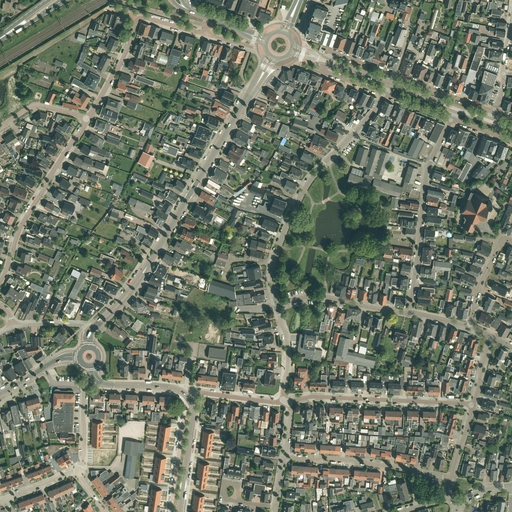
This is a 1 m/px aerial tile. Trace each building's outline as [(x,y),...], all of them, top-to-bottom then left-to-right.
[(10,1),(15,1),(15,0),(5,0),(5,3),(3,3),(2,10),(9,10),(10,1)] [(234,9),(237,0),(227,0),(225,6),(234,9)] [(239,0),(236,10),(254,17),(259,3),(259,0),(239,0)] [(407,2),(402,0),(400,0),(397,11),(403,13),(407,2)] [(315,6),(312,13),(313,14),(311,19),(310,19),(308,26),(308,27),(307,31),(306,30),(305,33),(307,34),(307,36),(309,37),(315,39),(315,38),(319,39),(318,40),(325,43),(326,42),(332,45),(336,34),(322,30),(319,29),(324,15),(326,16),(328,9),(316,5),(315,7),(315,6)] [(257,18),(262,20),(266,10),(261,8),(260,11),(257,18)] [(500,18),(502,11),(496,9),(492,8),(490,16),(500,18)] [(270,14),(271,12),(266,10),(262,20),(268,22),(270,15),(270,14)] [(106,22),(105,25),(106,25),(108,26),(109,23),(111,23),(111,24),(114,14),(109,13),(106,22)] [(111,23),(110,26),(114,27),(113,29),(117,30),(118,27),(119,23),(118,22),(120,16),(114,14),(111,24),(111,23)] [(505,28),(506,21),(491,19),(491,23),(497,24),(496,27),(505,28)] [(380,23),(375,21),(374,25),(372,29),(377,31),(380,23)] [(147,36),(150,25),(141,22),(138,33),(147,36)] [(403,36),(406,29),(401,28),(403,24),(400,23),(392,42),(401,46),(405,36),(403,36)] [(420,47),(424,38),(422,37),(421,36),(420,35),(419,35),(418,36),(415,35),(416,34),(419,25),(416,24),(413,33),(412,33),(410,40),(413,41),(412,44),(420,47)] [(157,38),(160,28),(151,25),(148,35),(157,38)] [(489,31),(493,32),(493,33),(495,33),(495,36),(504,37),(505,30),(496,28),(489,27),(489,31)] [(164,44),(165,42),(168,32),(162,30),(159,40),(161,41),(160,43),(164,44)] [(173,34),(168,32),(165,42),(170,43),(173,34)] [(342,49),(347,36),(345,35),(344,38),(342,37),(343,33),(340,32),(340,33),(337,32),(333,46),(342,49)] [(360,35),(353,53),(362,57),(368,38),(366,37),(363,45),(361,44),(365,33),(363,32),(362,36),(360,35)] [(77,39),(84,42),(86,36),(79,33),(77,39)] [(106,41),(109,42),(117,45),(119,40),(116,39),(117,36),(113,35),(107,33),(106,36),(108,36),(106,41)] [(357,39),(359,34),(357,33),(354,41),(349,39),(350,37),(348,36),(343,50),(352,53),(357,39)] [(190,49),(193,37),(186,35),(183,35),(181,35),(180,39),(181,41),(184,42),(187,43),(186,48),(185,52),(186,54),(190,55),(192,50),(190,49)] [(209,50),(211,42),(204,40),(203,44),(200,52),(204,53),(205,49),(209,50)] [(488,47),(492,48),(498,49),(498,48),(502,48),(503,42),(492,40),(492,41),(491,41),(490,41),(489,41),(489,42),(488,42),(488,44),(488,47)] [(135,42),(134,48),(144,51),(146,46),(147,47),(148,43),(145,42),(140,41),(139,41),(138,43),(135,42)] [(115,50),(117,45),(109,42),(106,47),(115,50)] [(213,56),(217,44),(212,42),(207,58),(209,59),(210,54),(213,56)] [(371,59),(372,59),(376,49),(370,46),(371,43),(368,42),(362,57),(371,60),(371,59)] [(377,49),(376,49),(372,59),(372,61),(383,65),(387,54),(384,53),(383,56),(381,55),(384,44),(379,42),(377,49)] [(427,54),(425,58),(426,58),(424,60),(430,63),(431,59),(436,45),(431,43),(427,54)] [(219,57),(222,45),(217,44),(213,56),(219,57)] [(175,70),(181,50),(172,47),(171,49),(168,48),(166,54),(169,55),(165,67),(175,70)] [(227,63),(228,60),(229,60),(232,52),(230,52),(231,49),(225,47),(221,58),(222,58),(220,63),(222,64),(221,66),(226,68),(228,63),(227,63)] [(142,57),(144,51),(134,48),(132,54),(142,57)] [(245,51),(234,48),(231,59),(230,59),(226,71),(229,72),(232,66),(232,65),(234,60),(240,62),(242,56),(243,57),(245,51)] [(390,56),(386,66),(395,69),(399,59),(397,58),(399,55),(401,55),(401,54),(402,51),(398,49),(395,49),(394,48),(394,49),(393,51),(391,56),(390,56)] [(501,60),(502,50),(489,49),(488,58),(501,60)] [(404,60),(400,71),(410,74),(416,55),(408,52),(405,60),(404,60)] [(82,53),(79,60),(81,61),(83,62),(88,54),(82,53)] [(102,58),(100,61),(101,61),(108,64),(111,58),(104,54),(102,58)] [(474,54),(470,68),(476,71),(481,57),(474,54)] [(199,63),(204,64),(207,56),(203,55),(201,60),(200,59),(199,63)] [(458,67),(464,69),(467,58),(462,56),(458,67)] [(93,57),(91,60),(96,63),(99,64),(98,67),(102,69),(105,70),(106,71),(108,67),(107,67),(108,64),(101,61),(100,61),(98,59),(93,57)] [(143,68),(145,62),(136,59),(135,62),(130,61),(128,68),(137,71),(138,67),(143,68)] [(478,91),(476,99),(486,103),(493,85),(497,74),(496,74),(498,67),(489,64),(489,61),(486,60),(481,81),(482,81),(478,91)] [(81,61),(79,65),(89,71),(91,67),(83,62),(81,61)] [(426,72),(428,66),(426,65),(425,67),(416,64),(415,68),(412,75),(422,79),(425,72),(426,72)] [(434,72),(428,70),(430,66),(428,66),(426,72),(424,79),(430,82),(434,72)] [(294,78),(297,69),(296,69),(297,68),(293,67),(293,68),(292,68),(291,70),(290,71),(290,69),(283,71),(284,72),(283,72),(279,79),(284,82),(285,80),(286,79),(291,77),(292,78),(294,79),(293,82),(294,78)] [(294,78),(293,82),(295,82),(296,79),(306,82),(308,76),(309,73),(309,72),(298,68),(297,69),(294,78)] [(87,77),(97,82),(97,81),(98,82),(99,81),(99,80),(100,80),(100,79),(100,78),(100,77),(100,76),(90,71),(87,77)] [(441,86),(445,75),(446,72),(442,71),(441,74),(437,72),(433,83),(441,86)] [(128,84),(131,76),(121,73),(119,81),(128,84)] [(323,77),(311,73),(307,83),(310,84),(315,86),(314,88),(317,90),(323,77)] [(461,80),(458,80),(460,75),(456,74),(455,78),(450,89),(460,93),(467,76),(463,74),(461,80)] [(450,89),(454,78),(447,75),(443,87),(450,89)] [(142,76),(140,80),(153,84),(154,80),(142,76)] [(74,77),(72,82),(80,87),(83,82),(74,77)] [(84,83),(94,88),(94,87),(95,88),(96,87),(96,86),(97,85),(97,84),(96,83),(97,82),(87,77),(84,83)] [(333,89),(336,82),(324,77),(319,90),(321,91),(322,89),(328,92),(327,93),(329,94),(331,89),(333,89)] [(140,89),(131,86),(118,81),(116,89),(125,92),(126,89),(139,93),(140,89)] [(280,91),(284,84),(278,81),(274,87),(280,91)] [(242,90),(243,87),(235,82),(233,86),(242,90)] [(342,101),(346,94),(342,92),(344,86),(343,86),(343,85),(340,84),(340,85),(337,84),(333,94),(338,96),(336,99),(342,101)] [(467,96),(476,99),(478,91),(474,89),(475,86),(471,84),(470,87),(471,87),(467,96)] [(346,95),(345,99),(347,100),(351,102),(353,97),(355,97),(358,91),(351,88),(350,92),(348,91),(346,95)] [(221,95),(222,95),(231,99),(234,94),(223,89),(221,95)] [(276,102),(278,100),(274,98),(277,93),(269,89),(266,94),(268,96),(267,97),(270,99),(270,98),(276,102)] [(80,98),(87,102),(90,97),(84,93),(82,96),(72,90),(68,95),(73,96),(74,94),(78,96),(80,98)] [(51,91),(47,101),(52,103),(56,93),(51,91)] [(365,106),(370,94),(362,92),(355,106),(358,107),(359,103),(365,106)] [(317,93),(310,104),(314,107),(316,107),(322,96),(320,95),(317,93)] [(73,96),(75,98),(73,100),(77,103),(84,107),(85,108),(86,105),(85,104),(87,102),(80,98),(78,96),(74,94),(73,96)] [(372,107),(377,97),(370,94),(365,106),(364,107),(366,108),(367,105),(372,107)] [(130,100),(138,103),(140,97),(132,95),(130,100)] [(229,104),(231,99),(222,95),(220,100),(229,104)] [(115,110),(118,102),(108,98),(106,106),(115,110)] [(511,112),(511,108),(511,101),(505,99),(502,109),(511,112)] [(126,106),(134,109),(136,103),(128,100),(126,106)] [(252,105),(264,110),(268,111),(269,108),(266,106),(266,105),(256,100),(252,105)] [(389,114),(393,104),(384,100),(379,110),(389,114)] [(212,106),(215,107),(227,114),(230,109),(215,101),(214,103),(212,106)] [(262,115),(264,110),(252,105),(249,110),(262,115)] [(399,121),(405,108),(396,105),(390,117),(399,121)] [(109,119),(112,110),(103,107),(100,115),(109,119)] [(215,107),(213,112),(225,119),(227,114),(215,107)] [(342,121),(346,114),(337,109),(333,116),(342,121)] [(400,121),(404,123),(401,130),(406,132),(414,112),(406,109),(400,121)] [(45,122),(47,114),(41,112),(34,116),(35,118),(32,120),(34,124),(37,125),(40,124),(39,123),(42,121),(45,122)] [(422,121),(425,116),(416,112),(410,125),(418,129),(422,121)] [(169,113),(162,122),(165,124),(172,115),(169,113)] [(264,123),(265,119),(273,123),(272,127),(275,128),(278,122),(263,116),(263,118),(253,114),(251,120),(260,123),(261,122),(264,123)] [(175,119),(174,121),(179,123),(180,120),(183,121),(184,118),(178,116),(176,115),(175,119)] [(216,127),(219,120),(209,116),(206,124),(216,127)] [(428,133),(435,120),(425,116),(422,121),(415,136),(416,136),(418,138),(422,130),(428,133)] [(308,122),(294,118),(292,124),(300,127),(300,128),(305,130),(306,127),(308,122)] [(104,132),(106,128),(104,127),(106,123),(97,119),(94,128),(104,132)] [(334,120),(331,126),(335,127),(334,129),(342,132),(344,126),(337,123),(338,122),(334,120)] [(436,142),(445,124),(435,120),(427,138),(436,142)] [(239,129),(247,133),(247,134),(250,135),(256,138),(257,135),(251,132),(252,131),(250,130),(252,126),(243,121),(239,129)] [(63,127),(60,125),(57,123),(54,128),(56,130),(60,132),(62,128),(67,132),(72,126),(66,122),(63,127)] [(154,126),(145,123),(143,129),(146,130),(143,136),(149,138),(154,126)] [(209,130),(210,128),(199,125),(198,124),(197,125),(196,127),(192,125),(191,128),(211,135),(213,132),(212,131),(209,130)] [(368,139),(375,142),(376,142),(379,136),(374,133),(376,128),(370,125),(366,134),(369,135),(368,139)] [(335,140),(338,134),(326,128),(322,126),(321,126),(319,131),(325,134),(325,135),(335,140)] [(28,137),(31,129),(25,127),(22,135),(28,137)] [(287,130),(281,127),(278,134),(283,137),(285,135),(287,130)] [(211,135),(191,128),(190,130),(194,132),(194,133),(194,135),(195,135),(206,139),(206,138),(209,139),(209,138),(210,139),(211,135)] [(470,132),(459,128),(453,141),(464,145),(470,132)] [(452,142),(457,131),(451,129),(447,140),(452,142)] [(243,146),(249,136),(238,130),(232,140),(243,146)] [(11,145),(18,140),(13,132),(5,138),(8,142),(5,144),(6,146),(10,152),(11,153),(15,151),(11,145)] [(50,143),(50,142),(54,145),(56,142),(60,144),(65,137),(56,132),(52,138),(43,136),(42,140),(50,143)] [(102,143),(104,140),(95,135),(91,133),(88,138),(95,143),(94,144),(98,146),(100,142),(102,143)] [(317,143),(325,146),(327,140),(320,137),(320,136),(311,133),(309,136),(313,137),(311,140),(317,143)] [(467,141),(466,141),(464,146),(465,146),(468,147),(467,149),(470,151),(471,149),(472,149),(477,137),(476,137),(476,136),(473,134),(472,135),(470,134),(467,141)] [(204,147),(205,147),(206,144),(205,143),(206,141),(194,136),(192,143),(204,147)] [(407,153),(416,157),(424,140),(418,138),(416,136),(407,153)] [(508,146),(482,136),(476,153),(498,161),(499,156),(503,157),(508,146)] [(120,141),(107,137),(106,141),(118,146),(120,141)] [(305,139),(304,141),(307,143),(310,144),(308,148),(319,153),(322,146),(311,141),(309,140),(305,139)] [(54,155),(58,147),(50,143),(49,143),(41,140),(40,144),(45,145),(47,147),(45,150),(54,155)] [(6,154),(10,152),(6,146),(3,147),(0,142),(0,153),(4,151),(6,154)] [(185,142),(183,147),(186,148),(190,150),(188,154),(199,158),(201,151),(195,149),(196,147),(188,144),(186,143),(185,142)] [(92,145),(91,148),(84,144),(80,150),(87,154),(89,151),(104,156),(106,151),(92,145)] [(229,150),(240,156),(243,158),(248,150),(243,148),(242,150),(233,144),(229,150)] [(373,147),(370,156),(366,155),(368,149),(360,146),(355,162),(364,165),(365,159),(369,160),(363,177),(350,173),(347,182),(368,188),(369,185),(372,186),(371,187),(399,195),(401,189),(410,192),(419,164),(410,161),(404,178),(405,178),(402,187),(395,185),(396,182),(390,180),(389,183),(381,180),(389,152),(373,147)] [(252,152),(265,158),(268,152),(262,149),(261,152),(254,148),(252,152)] [(449,149),(447,155),(446,158),(450,160),(454,151),(449,149)] [(46,167),(50,161),(46,159),(46,158),(43,156),(44,155),(38,151),(37,153),(29,150),(28,154),(34,156),(34,155),(35,156),(41,160),(39,162),(46,167)] [(243,158),(240,156),(229,150),(226,156),(235,161),(234,162),(236,164),(239,165),(243,158)] [(310,163),(314,155),(304,150),(300,158),(310,163)] [(85,157),(83,160),(76,155),(73,161),(80,166),(82,163),(85,164),(90,166),(92,160),(85,157)] [(305,169),(308,163),(294,156),(292,160),(297,162),(296,165),(305,169)] [(178,160),(177,165),(185,168),(186,166),(192,168),(195,161),(184,158),(180,157),(178,160)] [(225,171),(229,165),(220,159),(216,166),(225,171)] [(24,162),(23,165),(22,167),(29,169),(27,172),(40,177),(40,176),(41,176),(43,172),(42,172),(42,171),(35,169),(36,166),(24,162)] [(102,171),(104,166),(96,162),(94,167),(102,171)] [(490,171),(487,168),(481,163),(471,175),(482,179),(490,171)] [(246,170),(239,165),(236,164),(233,168),(243,174),(246,170)] [(82,178),(85,171),(78,168),(77,169),(70,165),(67,171),(75,175),(75,174),(82,178)] [(282,171),(280,176),(287,179),(289,175),(298,179),(301,171),(292,166),(289,174),(282,171)] [(454,166),(449,174),(457,178),(462,170),(454,166)] [(221,184),(227,174),(216,167),(210,177),(221,184)] [(432,176),(435,178),(435,180),(437,180),(438,180),(439,179),(440,179),(441,175),(442,176),(443,173),(434,170),(432,176)] [(292,193),(296,183),(287,179),(280,176),(274,173),(271,179),(280,183),(282,180),(286,182),(283,187),(288,189),(287,191),(292,193)] [(31,187),(35,181),(27,175),(24,179),(20,177),(17,182),(24,186),(26,183),(31,187)] [(70,187),(72,184),(73,184),(75,181),(70,179),(69,182),(63,178),(59,184),(67,188),(68,186),(70,187)] [(173,187),(181,191),(186,184),(178,179),(174,185),(166,182),(165,185),(168,186),(172,188),(173,187)] [(214,194),(219,185),(209,179),(204,187),(214,194)] [(165,186),(153,180),(151,185),(163,190),(165,186)] [(246,188),(244,186),(243,186),(236,191),(235,192),(227,186),(222,184),(221,186),(225,189),(235,196),(246,188)] [(264,189),(252,185),(249,191),(262,195),(264,189)] [(0,189),(0,192),(8,196),(10,190),(1,187),(0,189)] [(27,191),(15,187),(12,194),(24,198),(25,196),(26,196),(27,194),(26,193),(27,191)] [(282,191),(272,187),(270,191),(281,195),(282,191)] [(427,195),(439,197),(443,198),(444,195),(441,194),(442,191),(428,187),(427,195)] [(64,197),(65,198),(66,198),(69,199),(72,195),(69,193),(66,192),(63,190),(59,188),(58,190),(56,189),(54,191),(54,190),(52,194),(58,198),(62,200),(64,197)] [(163,193),(161,197),(164,199),(165,198),(174,203),(178,195),(169,190),(168,192),(166,191),(164,194),(163,193)] [(216,199),(202,190),(199,196),(212,204),(216,199)] [(453,192),(450,201),(455,203),(459,194),(453,192)] [(488,207),(491,201),(488,199),(474,193),(471,192),(468,198),(462,212),(466,213),(464,216),(466,217),(462,226),(472,231),(475,224),(476,225),(477,222),(478,222),(479,219),(483,221),(489,207),(488,207)] [(227,198),(227,199),(219,194),(218,195),(216,193),(214,196),(225,204),(230,200),(227,198)] [(437,205),(439,197),(427,195),(427,194),(426,203),(437,205)] [(270,203),(283,208),(284,206),(285,206),(287,202),(279,199),(279,198),(275,196),(274,198),(272,198),(270,203)] [(11,198),(10,200),(8,199),(6,204),(8,205),(7,208),(18,211),(20,206),(21,206),(22,206),(23,203),(22,202),(11,198)] [(151,214),(152,210),(150,209),(151,206),(137,200),(134,199),(132,204),(135,205),(134,207),(151,214)] [(58,212),(60,209),(54,206),(55,205),(52,203),(51,204),(47,201),(44,207),(51,211),(52,209),(58,212)] [(159,202),(157,207),(169,213),(173,205),(165,201),(164,205),(159,202)] [(65,202),(61,209),(63,210),(69,212),(72,213),(75,206),(65,202)] [(199,219),(205,222),(206,220),(208,221),(213,214),(211,213),(215,207),(207,202),(203,208),(197,205),(196,207),(195,207),(193,210),(194,210),(193,212),(195,214),(194,216),(199,219)] [(283,208),(270,203),(268,202),(266,208),(269,209),(268,211),(273,213),(273,212),(281,215),(283,211),(282,211),(282,208),(283,208)] [(235,208),(232,215),(237,217),(241,211),(235,208)] [(153,213),(155,214),(160,217),(165,220),(168,214),(158,209),(156,211),(154,210),(153,213)] [(116,220),(119,213),(111,211),(109,217),(116,220)] [(6,212),(3,218),(1,217),(0,219),(5,222),(6,220),(12,223),(15,216),(6,212)] [(40,212),(37,218),(44,222),(46,219),(47,219),(50,222),(55,225),(59,218),(58,217),(51,214),(49,217),(43,213),(43,214),(40,212)] [(510,222),(509,220),(508,220),(510,214),(506,212),(502,223),(500,227),(502,228),(501,231),(510,234),(511,228),(511,225),(509,224),(510,222)] [(162,226),(165,220),(160,217),(155,214),(153,217),(157,219),(155,222),(158,223),(158,224),(162,226)] [(264,216),(261,226),(273,231),(277,221),(264,216)] [(441,218),(426,216),(425,223),(440,225),(441,218)] [(192,229),(196,221),(186,217),(182,224),(192,229)] [(243,223),(250,226),(253,221),(245,218),(243,223)] [(415,228),(416,221),(401,219),(400,225),(415,228)] [(0,231),(6,234),(7,231),(8,232),(9,232),(10,229),(9,228),(9,226),(0,221),(0,231)] [(31,225),(30,227),(30,228),(30,229),(31,229),(30,231),(34,233),(35,232),(37,233),(39,231),(44,234),(46,231),(47,230),(48,230),(48,232),(50,233),(52,229),(46,227),(45,228),(41,225),(40,227),(34,223),(32,225),(31,225)] [(146,234),(147,233),(155,237),(158,232),(150,227),(148,230),(138,225),(137,230),(146,234)] [(414,237),(414,236),(415,228),(406,227),(405,235),(414,237)] [(191,241),(195,233),(183,228),(181,235),(187,238),(186,239),(191,241)] [(259,236),(259,235),(268,239),(270,233),(261,230),(258,229),(257,231),(256,231),(255,234),(259,236)] [(437,236),(438,231),(435,231),(435,230),(425,229),(424,238),(434,240),(434,235),(437,236)] [(134,236),(134,237),(141,242),(148,246),(148,247),(152,241),(146,236),(139,232),(137,230),(135,235),(135,236),(134,236)] [(200,233),(199,236),(202,238),(201,240),(206,242),(209,243),(209,242),(211,238),(208,236),(200,233)] [(476,237),(454,233),(453,238),(465,240),(475,242),(476,237)] [(32,245),(33,244),(39,246),(41,240),(35,237),(34,239),(27,236),(24,242),(32,245)] [(257,247),(265,249),(266,243),(252,239),(250,248),(256,249),(257,247)] [(189,250),(192,245),(184,241),(183,244),(177,241),(173,247),(182,252),(185,248),(189,250)] [(487,256),(491,247),(488,246),(489,244),(482,241),(477,251),(487,256)] [(411,258),(412,249),(394,246),(394,250),(399,250),(398,256),(411,258)] [(130,262),(134,257),(129,254),(129,253),(121,248),(119,252),(125,255),(123,258),(130,262)] [(385,249),(383,256),(384,256),(384,259),(393,261),(394,255),(391,254),(392,250),(385,249)] [(263,259),(264,253),(251,250),(249,257),(258,259),(258,258),(263,259)] [(177,262),(182,255),(175,251),(173,256),(166,251),(161,259),(170,264),(173,260),(177,262)] [(31,261),(31,257),(32,253),(28,252),(28,253),(22,252),(21,259),(31,261)] [(219,252),(215,264),(225,267),(228,255),(219,252)] [(422,259),(423,259),(422,263),(430,264),(431,255),(433,255),(433,256),(437,257),(437,254),(423,253),(422,259)] [(481,267),(485,259),(475,255),(472,263),(481,267)] [(115,259),(108,256),(106,261),(119,266),(120,263),(115,261),(115,259)] [(364,259),(356,257),(355,264),(362,266),(364,259)] [(446,259),(438,258),(437,261),(434,260),(433,268),(435,268),(442,269),(450,270),(451,262),(446,262),(446,259)] [(393,261),(392,265),(395,266),(401,267),(401,271),(405,271),(409,272),(410,264),(403,262),(396,261),(394,261),(393,261)] [(29,272),(32,267),(25,264),(24,267),(18,265),(15,272),(25,275),(27,271),(29,272)] [(162,277),(167,269),(158,264),(154,271),(162,277)] [(477,276),(481,268),(471,264),(468,272),(477,276)] [(122,271),(123,269),(120,268),(119,269),(115,266),(108,274),(113,278),(115,276),(118,279),(123,273),(122,272),(122,271)] [(99,276),(102,271),(92,267),(90,272),(99,276)] [(430,277),(431,268),(421,267),(420,275),(430,277)] [(76,280),(80,272),(73,269),(70,276),(76,280)] [(510,276),(511,274),(507,272),(500,269),(497,275),(505,278),(506,274),(510,276)] [(82,270),(79,275),(84,278),(87,272),(82,270)] [(350,276),(348,286),(346,296),(354,298),(356,288),(353,287),(355,277),(353,277),(354,272),(351,272),(350,276)] [(460,276),(459,280),(461,280),(462,281),(465,282),(464,283),(473,286),(476,278),(468,275),(463,274),(462,273),(461,276),(460,276)] [(162,277),(161,277),(152,274),(148,282),(159,285),(159,286),(161,280),(165,281),(166,278),(162,277)] [(196,275),(194,282),(198,283),(196,287),(206,290),(208,284),(207,284),(208,280),(196,275)] [(207,291),(236,300),(234,287),(209,279),(207,291)] [(116,291),(118,288),(117,288),(117,287),(114,286),(115,284),(106,280),(103,285),(106,286),(105,289),(115,293),(116,291)] [(255,290),(264,288),(263,288),(264,287),(264,285),(263,284),(262,282),(255,283),(255,280),(250,281),(244,282),(245,288),(254,286),(254,289),(255,289),(255,290)] [(407,283),(390,280),(389,281),(389,285),(391,285),(395,285),(395,286),(398,286),(398,287),(406,289),(407,283)] [(504,296),(508,288),(494,282),(491,288),(499,291),(498,293),(504,296)] [(44,313),(48,302),(50,299),(49,299),(45,298),(47,293),(48,293),(46,292),(49,285),(45,283),(42,290),(39,296),(40,296),(37,301),(38,301),(38,300),(41,301),(37,310),(44,313)] [(388,289),(389,283),(386,283),(385,288),(383,288),(382,293),(380,293),(378,302),(385,303),(387,289),(388,289)] [(15,290),(13,288),(15,286),(11,284),(10,286),(10,287),(7,291),(5,290),(2,294),(7,297),(7,296),(10,298),(15,290)] [(368,300),(376,302),(377,292),(375,292),(376,285),(370,284),(368,300)] [(179,290),(175,289),(175,288),(166,285),(164,290),(178,294),(179,290)] [(345,286),(337,285),(335,294),(344,296),(345,286)] [(146,291),(156,294),(157,291),(160,292),(161,290),(148,286),(146,291)] [(418,290),(417,297),(419,297),(429,298),(429,293),(434,293),(434,288),(427,287),(426,291),(418,290)] [(471,289),(467,288),(460,287),(459,293),(470,295),(471,289)] [(19,292),(16,290),(15,290),(10,298),(15,302),(19,296),(23,298),(26,291),(23,290),(23,291),(21,289),(19,292)] [(367,300),(368,291),(360,289),(358,299),(367,300)] [(103,302),(103,301),(106,302),(106,301),(107,301),(108,298),(109,296),(99,292),(96,291),(93,298),(103,302)] [(156,294),(146,291),(145,291),(143,297),(153,300),(154,297),(163,299),(163,297),(158,295),(156,294)] [(236,293),(236,300),(229,301),(229,306),(257,304),(257,302),(266,301),(264,291),(256,292),(256,291),(236,293)] [(28,312),(30,308),(33,309),(38,298),(32,295),(30,300),(25,298),(23,302),(24,303),(21,309),(23,310),(22,311),(27,312),(28,312)] [(403,306),(405,298),(395,296),(394,299),(393,299),(392,302),(393,302),(393,305),(403,306)] [(488,296),(485,301),(499,307),(500,304),(495,302),(496,299),(488,296)] [(430,298),(429,298),(419,297),(418,304),(419,304),(418,305),(422,305),(422,304),(429,305),(430,298)] [(71,298),(70,301),(66,310),(72,313),(75,308),(77,308),(80,302),(71,298)] [(92,313),(93,309),(91,308),(93,305),(90,303),(91,301),(85,298),(82,305),(85,307),(82,311),(85,313),(88,315),(88,314),(89,314),(90,312),(92,313)] [(49,309),(57,313),(62,302),(54,299),(49,309)] [(136,299),(131,305),(138,311),(139,310),(140,312),(144,313),(147,309),(153,311),(154,308),(147,305),(142,301),(141,301),(140,302),(137,299),(136,299)] [(459,306),(457,316),(466,318),(468,308),(465,307),(466,302),(458,300),(457,304),(458,305),(458,306),(459,306)] [(495,309),(498,310),(499,307),(485,301),(483,307),(491,311),(492,310),(495,311),(495,309)] [(454,316),(456,305),(447,304),(445,314),(454,316)] [(350,316),(353,317),(355,308),(348,307),(346,319),(349,320),(350,316)] [(359,322),(361,310),(355,308),(353,317),(356,318),(355,321),(359,322)] [(336,322),(335,323),(342,324),(344,312),(338,310),(336,322)] [(125,326),(131,320),(123,312),(117,318),(125,326)] [(488,324),(492,317),(482,312),(480,317),(479,317),(478,319),(478,321),(480,322),(481,321),(488,324)] [(510,316),(500,312),(498,318),(507,322),(510,316)] [(370,325),(372,317),(366,316),(364,321),(362,327),(366,328),(366,324),(370,325)] [(260,326),(261,330),(264,330),(264,331),(271,329),(271,328),(272,328),(271,321),(267,322),(267,320),(265,320),(265,317),(258,319),(258,318),(252,318),(254,327),(260,326)] [(379,327),(382,318),(375,317),(372,331),(375,332),(376,326),(379,327)] [(134,322),(130,327),(134,330),(138,324),(139,326),(142,322),(137,319),(134,322)] [(423,321),(414,319),(412,329),(409,343),(413,344),(414,341),(413,341),(413,340),(415,335),(416,335),(417,331),(416,331),(416,330),(420,331),(423,321)] [(428,322),(424,338),(428,339),(429,334),(435,335),(437,324),(428,322)] [(506,337),(510,328),(503,323),(498,332),(506,337)] [(115,324),(110,329),(117,335),(119,332),(124,337),(127,333),(122,329),(121,329),(115,324)] [(444,335),(446,326),(440,325),(436,339),(441,340),(442,334),(444,335)] [(455,338),(457,329),(451,327),(446,341),(450,342),(452,337),(455,338)] [(60,345),(66,339),(59,331),(53,337),(60,345)] [(397,343),(397,342),(401,343),(400,346),(403,347),(407,334),(396,331),(393,340),(393,341),(393,342),(397,343)] [(19,344),(26,343),(24,332),(16,334),(17,335),(8,337),(9,344),(18,343),(19,344)] [(354,335),(348,333),(341,332),(335,359),(373,367),(376,357),(347,351),(350,338),(353,339),(354,335)] [(299,339),(297,351),(305,352),(305,358),(313,359),(313,361),(320,361),(322,349),(314,348),(316,340),(318,340),(318,335),(316,335),(305,333),(304,336),(301,336),(300,339),(299,339)] [(470,344),(470,346),(477,348),(478,343),(475,342),(475,339),(468,337),(466,343),(470,344)] [(124,343),(128,346),(132,341),(128,338),(124,343)] [(266,347),(275,345),(275,340),(265,341),(265,344),(260,345),(260,349),(266,348),(266,347)] [(471,352),(475,353),(477,348),(470,346),(465,345),(464,351),(471,353),(471,352)] [(26,348),(25,348),(17,350),(22,360),(23,360),(27,367),(27,369),(33,366),(28,358),(32,355),(38,363),(46,357),(38,346),(31,347),(26,348)] [(225,360),(226,352),(213,350),(214,347),(209,347),(208,358),(225,360)] [(504,359),(507,351),(501,348),(495,362),(499,364),(502,358),(504,359)] [(403,362),(406,351),(401,350),(398,361),(403,362)] [(268,360),(268,363),(271,363),(271,367),(277,367),(277,362),(277,356),(277,354),(262,354),(262,360),(268,360)] [(187,357),(180,356),(178,367),(177,378),(182,379),(183,371),(181,371),(182,365),(181,364),(181,362),(187,362),(187,357)] [(151,372),(157,373),(158,370),(160,370),(161,360),(159,360),(153,359),(151,372)] [(13,365),(18,374),(26,369),(25,368),(22,361),(21,361),(13,365)] [(461,364),(464,365),(463,367),(471,370),(472,364),(467,363),(462,361),(461,364)] [(1,366),(0,365),(0,368),(1,371),(1,372),(4,371),(9,380),(16,376),(11,367),(4,371),(3,368),(5,367),(3,365),(1,366)] [(472,370),(471,370),(463,367),(460,366),(459,372),(469,375),(470,373),(471,373),(472,370)] [(307,377),(307,373),(307,368),(298,368),(298,377),(294,377),(294,387),(299,387),(299,386),(303,386),(303,381),(307,381),(307,377)] [(226,385),(228,385),(230,371),(224,370),(222,385),(226,386),(226,385)] [(237,372),(230,371),(228,385),(231,386),(230,387),(235,387),(236,380),(237,372)] [(265,377),(264,385),(274,386),(276,379),(273,378),(274,373),(267,371),(266,377),(265,377)] [(330,374),(329,380),(329,383),(333,383),(332,389),(338,389),(339,380),(335,380),(335,375),(330,374)] [(501,381),(502,375),(496,374),(496,376),(490,374),(487,383),(493,385),(495,379),(501,381)] [(385,385),(385,376),(381,376),(381,382),(376,382),(375,391),(381,391),(382,385),(385,385)] [(385,376),(385,385),(388,385),(388,391),(394,391),(394,383),(388,382),(389,376),(385,376)] [(460,394),(461,390),(464,391),(465,389),(466,389),(467,386),(456,382),(453,392),(460,394)] [(501,396),(503,390),(499,389),(499,391),(486,387),(484,395),(492,397),(493,393),(501,396)] [(53,420),(45,421),(48,432),(54,431),(55,432),(60,432),(63,432),(68,432),(72,432),(73,428),(74,400),(74,393),(54,392),(53,405),(54,405),(54,410),(53,410),(53,420)] [(98,408),(98,404),(99,393),(93,392),(93,397),(90,396),(90,404),(94,404),(95,404),(95,413),(93,413),(93,418),(98,418),(98,412),(98,408)] [(32,398),(34,406),(41,404),(38,396),(32,398)] [(34,406),(32,398),(26,400),(28,408),(34,406)] [(495,407),(496,403),(488,401),(487,402),(483,400),(481,406),(489,409),(490,405),(495,407)] [(23,416),(27,415),(24,401),(18,402),(20,411),(22,410),(23,416)] [(207,413),(214,414),(216,403),(208,402),(207,413)] [(13,423),(21,422),(17,404),(10,406),(13,423)] [(222,422),(223,417),(223,412),(226,412),(227,404),(222,404),(221,410),(220,410),(219,416),(217,416),(216,422),(222,422)] [(258,418),(258,417),(259,418),(259,415),(258,415),(260,406),(250,404),(249,408),(244,407),(243,412),(248,413),(248,416),(258,418)] [(228,419),(234,420),(235,413),(238,414),(239,406),(233,405),(232,412),(229,412),(228,419)] [(323,421),(326,421),(326,415),(324,415),(324,411),(323,411),(324,406),(316,406),(316,415),(319,415),(319,422),(323,422),(323,421)] [(313,422),(310,422),(310,416),(311,416),(311,410),(310,410),(310,408),(303,408),(303,411),(302,411),(302,416),(306,416),(306,422),(305,422),(305,429),(306,429),(311,430),(313,430),(313,422)] [(5,422),(8,421),(9,428),(14,427),(10,410),(1,412),(3,421),(5,421),(5,422)] [(278,420),(279,412),(272,411),(272,416),(271,416),(271,420),(270,426),(275,426),(276,420),(278,420)] [(437,419),(435,419),(436,411),(429,411),(429,419),(433,419),(432,423),(437,423),(437,419)] [(440,413),(439,420),(443,420),(455,424),(457,419),(455,418),(456,413),(450,411),(448,417),(449,417),(449,419),(444,418),(444,414),(440,413)] [(488,418),(489,415),(484,413),(483,415),(479,413),(477,420),(481,421),(480,421),(484,423),(486,418),(488,418)] [(443,423),(442,426),(454,429),(455,424),(443,420),(442,420),(442,422),(443,423)] [(486,427),(476,424),(474,432),(475,432),(474,435),(482,437),(483,434),(487,436),(489,431),(485,430),(486,427)] [(452,434),(454,429),(442,426),(440,425),(439,428),(446,430),(445,432),(452,434)] [(322,440),(322,444),(318,444),(318,448),(320,449),(320,451),(325,452),(325,441),(326,436),(326,432),(323,431),(323,432),(319,431),(319,435),(320,435),(320,440),(322,440)] [(60,432),(60,439),(66,439),(66,442),(75,442),(75,435),(71,435),(68,435),(68,432),(63,432),(60,432)] [(128,453),(124,477),(131,486),(135,487),(136,478),(133,478),(138,441),(125,439),(123,453),(128,453)] [(435,457),(437,448),(438,444),(435,443),(434,448),(431,447),(429,455),(423,454),(421,464),(429,465),(431,456),(435,457)] [(275,456),(276,450),(268,449),(268,448),(262,447),(260,455),(270,457),(271,455),(275,456)] [(67,453),(62,455),(66,463),(71,460),(68,456),(71,454),(68,449),(65,450),(67,453)] [(412,449),(410,462),(415,463),(416,456),(418,456),(419,450),(415,449),(412,449)] [(442,468),(444,459),(441,458),(442,453),(438,452),(437,457),(436,457),(434,467),(442,468)] [(55,456),(53,458),(56,463),(58,461),(61,466),(66,463),(62,455),(57,458),(55,456)] [(506,458),(503,470),(502,473),(505,474),(504,477),(510,478),(511,470),(511,463),(508,463),(509,459),(506,458)] [(233,476),(235,468),(228,467),(229,460),(225,459),(223,470),(227,470),(226,475),(230,475),(230,476),(233,476)] [(264,467),(265,467),(272,469),(273,463),(269,462),(270,461),(263,460),(262,464),(261,464),(260,468),(264,469),(264,467)] [(473,474),(475,462),(469,460),(468,464),(464,463),(462,472),(470,474),(473,474)] [(47,466),(44,467),(47,473),(47,472),(48,474),(51,472),(50,471),(53,470),(52,469),(56,468),(52,463),(50,464),(50,462),(46,464),(47,466)] [(242,469),(235,468),(233,476),(234,476),(234,477),(237,477),(237,476),(240,477),(241,473),(245,473),(247,463),(243,462),(242,469)] [(37,467),(38,469),(41,475),(47,473),(44,467),(41,468),(39,463),(36,464),(37,467)] [(318,466),(312,466),(311,478),(309,478),(309,481),(312,481),(312,478),(313,478),(314,474),(317,475),(318,466)] [(483,477),(485,468),(477,466),(475,475),(483,477)] [(329,482),(329,479),(328,479),(329,467),(323,467),(322,475),(325,475),(325,483),(319,482),(319,487),(326,487),(326,482),(329,482)] [(41,475),(38,469),(32,471),(35,477),(41,475)] [(100,479),(109,472),(107,470),(105,470),(100,473),(101,475),(98,477),(97,475),(91,480),(94,484),(100,479)] [(96,486),(97,488),(103,483),(102,481),(105,478),(106,479),(114,473),(112,470),(109,472),(100,479),(94,484),(96,486)] [(35,477),(32,471),(27,474),(29,479),(35,477)] [(271,480),(272,474),(268,473),(268,472),(257,471),(256,475),(264,476),(263,479),(271,480)] [(8,474),(9,477),(10,480),(12,486),(18,484),(16,478),(13,478),(12,476),(11,476),(10,473),(8,474)] [(100,492),(116,479),(121,476),(118,473),(108,481),(104,485),(103,483),(97,488),(100,492)] [(10,480),(9,477),(8,474),(6,475),(7,477),(7,478),(8,480),(4,482),(6,488),(12,486),(10,480)] [(22,475),(16,478),(18,484),(24,481),(22,475)] [(109,491),(108,489),(116,482),(122,478),(121,476),(116,479),(100,492),(103,496),(109,491)] [(72,480),(66,483),(67,486),(69,490),(71,494),(69,494),(71,497),(73,496),(72,493),(73,493),(72,489),(75,488),(72,480)] [(393,489),(390,490),(391,493),(394,492),(394,491),(407,488),(405,481),(397,483),(398,487),(393,488),(393,489)] [(60,486),(63,493),(66,492),(68,495),(66,496),(67,499),(71,498),(71,497),(69,494),(71,494),(69,490),(67,486),(66,483),(60,486)] [(253,493),(257,494),(259,486),(259,483),(255,483),(253,490),(247,489),(246,490),(245,490),(245,493),(246,493),(245,496),(252,497),(253,493)] [(266,484),(259,483),(259,486),(257,494),(261,494),(260,498),(267,500),(268,498),(269,498),(269,496),(268,495),(269,493),(264,492),(266,484)] [(63,493),(60,486),(58,486),(56,487),(53,489),(56,496),(58,499),(59,499),(61,502),(63,501),(60,494),(63,493)] [(394,493),(394,494),(399,492),(401,499),(399,500),(400,502),(406,501),(406,499),(409,498),(407,488),(394,491),(394,492),(394,493)] [(58,499),(56,496),(53,489),(48,491),(51,499),(54,497),(55,501),(57,500),(58,503),(61,502),(59,499),(58,499)] [(118,497),(109,504),(112,508),(118,503),(117,502),(123,498),(124,499),(130,494),(127,490),(121,495),(118,497)] [(289,492),(287,492),(286,498),(294,500),(295,496),(299,496),(300,493),(289,491),(289,492)] [(43,508),(45,507),(43,502),(45,501),(43,493),(37,495),(40,503),(41,506),(40,507),(41,510),(43,509),(43,508)] [(32,503),(33,505),(40,503),(37,495),(30,498),(32,503)] [(118,497),(116,495),(114,497),(112,495),(106,500),(109,504),(118,497)] [(363,511),(368,510),(366,502),(365,498),(364,499),(363,496),(361,496),(363,503),(360,504),(363,511)] [(29,511),(31,510),(29,506),(33,505),(32,503),(30,498),(24,500),(28,511),(27,511),(26,511),(29,511)] [(499,511),(500,509),(504,510),(505,501),(497,499),(495,511),(499,511)] [(28,511),(24,500),(18,502),(21,509),(24,508),(25,511),(27,511),(28,511)] [(351,508),(349,500),(343,502),(343,506),(340,507),(341,511),(348,511),(347,509),(351,508)] [(118,503),(112,508),(116,511),(124,505),(125,504),(124,502),(122,504),(121,501),(118,503)] [(494,503),(490,502),(489,503),(489,504),(488,503),(488,504),(487,504),(487,507),(487,509),(488,509),(488,511),(486,511),(494,511),(496,505),(494,505),(495,504),(494,503)] [(87,511),(93,508),(89,503),(83,508),(85,510),(82,511),(87,511)] [(124,505),(116,511),(115,511),(123,511),(124,511),(124,510),(128,507),(127,506),(129,505),(127,503),(125,504),(124,505)]
